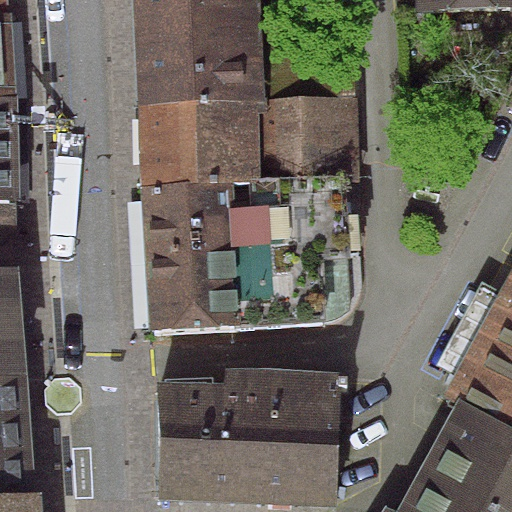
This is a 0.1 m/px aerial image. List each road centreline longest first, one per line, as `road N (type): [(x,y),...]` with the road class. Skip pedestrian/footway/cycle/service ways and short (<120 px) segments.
road 1 (residential): [(79,0),(117,511)]
road 2 (residential): [(373,0),(401,414)]
road 3 (residential): [(401,414),(511,189)]
